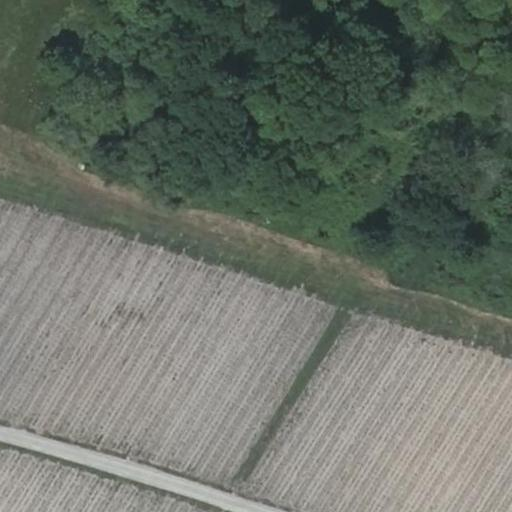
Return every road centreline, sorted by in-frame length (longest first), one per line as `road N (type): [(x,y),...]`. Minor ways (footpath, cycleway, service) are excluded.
road 1 (track): [(239,511),(365,314),(511,356)]
road 2 (unclassified): [(260,511),(0,435)]
